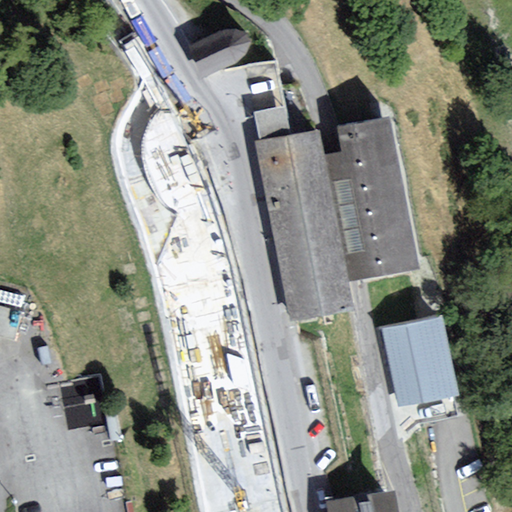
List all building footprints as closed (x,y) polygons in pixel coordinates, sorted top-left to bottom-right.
[(189,44),(202,75),(236,61),(247,53),(252,41),(248,32),(237,28),(223,30),(189,44)] [(389,117),(337,128),(342,151),(368,277),(420,267),(389,117)] [(316,129),(257,141),(293,321),(352,309),(346,282),(321,154),(316,129)] [(368,277),(342,151),(332,152),(321,154),(346,282),(355,280),(368,277)] [(0,327),(15,332),(22,306),(0,300),(0,327)] [(439,321),(386,332),(401,402),(454,391),(439,321)] [(105,419),(99,392),(63,399),(69,427),(105,419)] [(396,511),(393,493),(332,505),(333,511),(396,511)]
